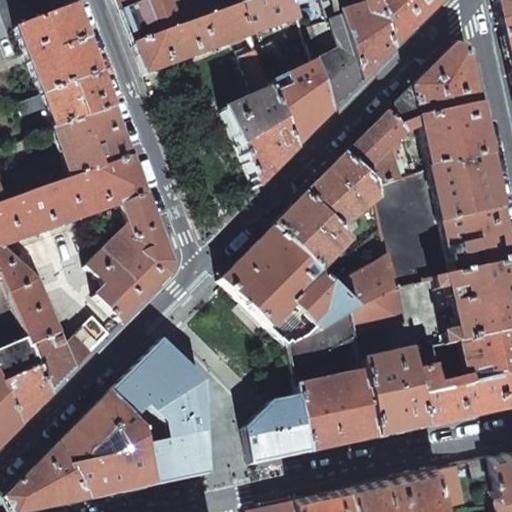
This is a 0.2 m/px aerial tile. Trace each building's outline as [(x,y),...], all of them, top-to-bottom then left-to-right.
[(112,0),(117,10),(130,46),(176,29),(168,9),(164,0),(112,0)] [(164,0),(168,9),(188,1),(187,0),(164,0)] [(168,9),(176,29),(235,7),(232,0),(191,0),(188,1),(168,9)] [(254,0),(235,7),(246,35),(296,19),(291,4),(289,0),(254,0)] [(332,0),(337,16),(361,9),(358,0),(332,0)] [(337,16),(358,83),(378,63),(390,51),(373,0),(358,0),(361,9),(337,16)] [(373,0),(390,51),(423,17),(439,0),(373,0)] [(495,19),(497,24),(511,19),(511,0),(495,0),(492,4),(495,19)] [(40,18),(14,28),(39,95),(43,108),(51,129),(110,108),(104,89),(98,74),(91,56),(77,19),(73,7),(40,18)] [(130,46),(141,77),(246,37),(246,35),(235,7),(176,29),(130,46)] [(310,63),(326,115),(346,95),(358,83),(337,16),(325,19),(335,51),(310,63)] [(503,53),(507,72),(511,71),(511,19),(497,24),(503,53)] [(303,65),(303,67),(310,63),(304,45),(286,50),(292,67),(303,65)] [(241,50),(243,55),(252,51),(250,46),(241,50)] [(407,88),(414,119),(475,106),(468,73),(463,51),(448,46),(421,75),(407,88)] [(237,57),(253,97),(267,91),(265,86),(261,76),(252,51),(243,55),(237,57)] [(267,91),(290,151),(312,129),(326,115),(310,63),(303,67),(271,83),(265,86),(267,91)] [(261,76),(265,86),(271,83),(268,74),(261,76)] [(382,114),(395,128),(414,119),(407,88),(382,114)] [(218,112),(253,190),(275,167),(290,151),(267,91),(253,97),(218,112)] [(39,95),(9,106),(11,111),(17,110),(19,117),(43,108),(39,95)] [(416,127),(425,170),(486,156),(480,129),(475,106),(414,119),(416,127)] [(51,129),(49,131),(66,180),(128,157),(119,130),(110,108),(51,129)] [(338,158),(357,175),(383,150),(400,133),(395,128),(382,114),(367,129),(338,158)] [(400,133),(402,134),(416,127),(414,119),(395,128),(400,133)] [(368,185),(369,189),(393,180),(383,150),(357,175),(368,185)] [(425,170),(436,223),(497,209),(491,181),(486,156),(425,170)] [(0,203),(0,287),(9,307),(23,338),(27,348),(57,335),(33,281),(0,248),(0,246),(119,205),(126,223),(82,267),(98,283),(89,294),(119,322),(166,276),(168,268),(169,264),(148,208),(128,157),(66,180),(50,185),(20,196),(0,203)] [(298,198),(333,232),(371,199),(369,189),(368,185),(357,175),(338,158),(322,174),(298,198)] [(43,165),(13,177),(20,196),(50,185),(43,165)] [(400,171),(403,177),(412,174),(410,168),(400,171)] [(371,199),(379,235),(436,223),(425,170),(412,174),(403,177),(393,180),(369,189),(371,199)] [(268,228),(312,273),(343,242),(333,232),(298,198),(282,214),(268,228)] [(436,223),(448,276),(509,263),(502,233),(497,209),(436,223)] [(384,256),(391,288),(395,288),(429,281),(448,276),(436,223),(379,235),(384,256)] [(217,284),(266,329),(290,305),(285,300),(312,273),(268,228),(215,283),(217,284)] [(330,290),(352,311),(391,288),(384,256),(330,290)] [(439,335),(441,346),(450,344),(511,329),(511,277),(509,263),(448,276),(429,281),(431,290),(443,288),(452,332),(439,335)] [(290,305),(316,331),(346,314),(352,311),(330,290),(312,273),(285,300),(290,305)] [(0,310),(9,307),(0,287),(0,310)] [(351,335),(402,322),(395,288),(391,288),(352,311),(346,314),(351,335)] [(284,346),(289,373),(352,338),(351,335),(346,314),(316,331),(284,346)] [(57,335),(27,348),(48,395),(107,335),(92,319),(62,348),(57,335)] [(408,372),(421,429),(456,421),(483,415),(511,408),(511,329),(450,344),(457,380),(434,385),(431,367),(408,372)] [(433,336),(436,347),(441,346),(439,335),(433,336)] [(48,395),(27,348),(23,338),(0,349),(0,390),(16,426),(23,419),(48,395)] [(155,342),(103,394),(125,416),(138,429),(151,487),(204,475),(196,384),(155,342)] [(405,354),(408,372),(431,367),(427,349),(405,354)] [(360,375),(374,439),(421,429),(408,372),(405,354),(404,352),(357,362),(358,366),(360,375)] [(352,367),(354,376),(360,375),(358,366),(352,367)] [(298,388),(292,389),(294,396),(295,396),(295,397),(307,453),(344,445),(374,439),(360,375),(354,376),(298,388)] [(0,442),(16,426),(0,390),(0,442)] [(52,446),(64,467),(102,459),(96,444),(112,429),(125,416),(103,394),(85,413),(52,446)] [(249,466),(307,453),(295,397),(270,402),(241,431),(249,466)] [(64,467),(82,502),(120,493),(151,487),(138,429),(125,416),(112,429),(123,454),(102,459),(64,467)] [(17,481),(0,498),(0,499),(6,511),(34,511),(75,503),(82,502),(64,467),(52,446),(17,481)] [(511,511),(511,449),(510,450),(484,455),(488,473),(496,511),(511,511)] [(470,476),(488,473),(484,455),(466,459),(470,476)] [(433,466),(441,505),(461,501),(453,462),(433,466)] [(351,511),(442,511),(441,505),(433,466),(394,474),(345,485),(351,511)] [(291,497),(294,511),(351,511),(345,485),(325,489),(291,497)] [(294,511),(291,497),(273,500),(242,507),(243,511),(294,511)] [(441,505),(442,511),(462,511),(461,501),(441,505)]
